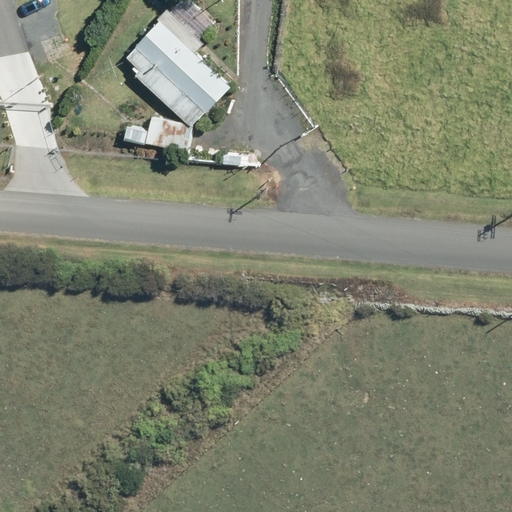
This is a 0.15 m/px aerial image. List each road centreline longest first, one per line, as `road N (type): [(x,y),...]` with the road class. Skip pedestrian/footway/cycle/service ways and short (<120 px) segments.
road 1 (unclassified): [(0,215),(511,253)]
road 2 (track): [(416,247),(129,511)]
road 3 (track): [(416,247),(338,199),(260,134),(253,94),(265,0)]
